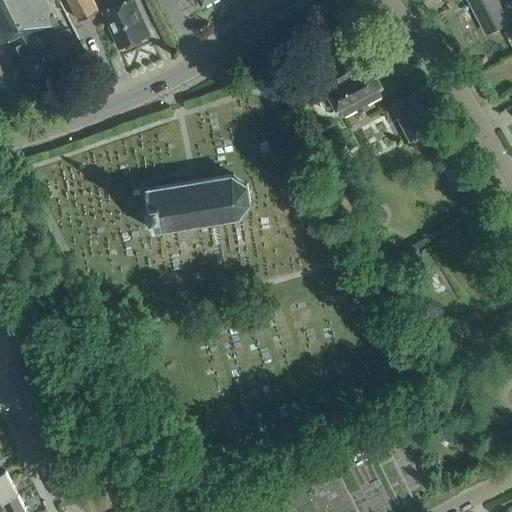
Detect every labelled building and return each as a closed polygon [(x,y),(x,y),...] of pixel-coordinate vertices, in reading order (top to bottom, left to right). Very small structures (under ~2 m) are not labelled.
[(0,0),(0,43),(12,37),(31,77),(70,58),(55,28),(58,26),(45,0),(0,0)] [(68,0),(79,20),(98,10),(92,0),(68,0)] [(125,0),(124,1),(123,0),(103,0),(104,1),(107,0),(108,0),(111,6),(103,10),(120,48),(149,35),(132,0),(125,0)] [(467,0),(485,35),(511,22),(501,2),(504,0),(467,0)] [(341,114),(385,91),(368,59),(324,82),(328,90),(322,93),(319,99),(325,110),(332,112),(338,109),(341,114)] [(411,141),(434,128),(415,94),(392,106),(411,141)] [(153,232),(238,217),(249,201),(247,186),(230,175),(146,189),(153,232)] [(376,222),(383,222),(387,215),(384,209),(377,209),(372,216),(376,222)] [(402,299),(395,286),(378,295),(385,307),(402,299)] [(0,503),(18,494),(6,471),(0,474),(0,503)] [(27,511),(18,494),(0,503),(0,511),(27,511)]
